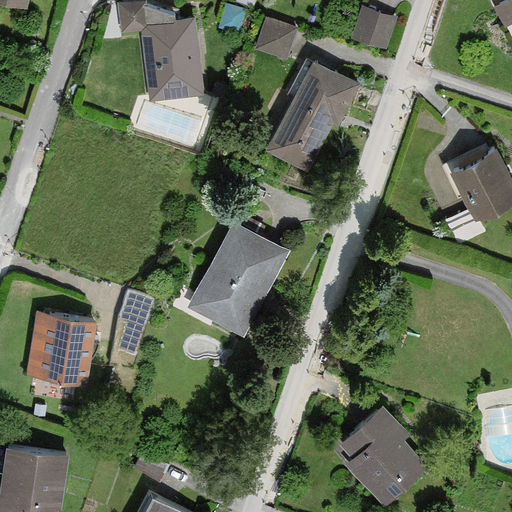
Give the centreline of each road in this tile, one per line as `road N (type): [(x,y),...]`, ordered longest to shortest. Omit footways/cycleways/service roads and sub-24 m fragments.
road 1 (residential): [(432,0),(259,511)]
road 2 (residential): [(82,0),(0,239)]
